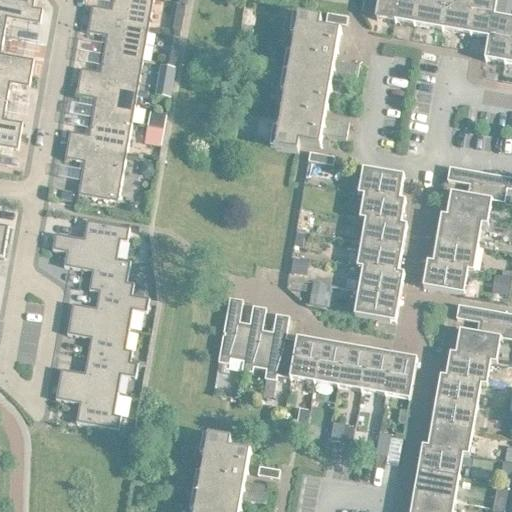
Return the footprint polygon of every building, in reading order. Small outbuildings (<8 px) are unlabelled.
[(0,0),(0,32),(9,34),(12,15),(45,21),(48,7),(38,6),(0,0)] [(97,4),(95,17),(154,28),(158,0),(117,0),(116,7),(97,4)] [(399,20),(400,20),(403,0),(382,0),(380,16),(381,16),(380,17),(381,17),(382,15),(400,18),(399,20)] [(418,23),(419,24),(423,1),(432,2),(432,0),(403,0),(400,20),(400,18),(419,21),(418,23)] [(446,28),(447,29),(451,0),(432,0),(432,2),(423,1),(419,24),(419,22),(447,26),(446,28)] [(475,34),(479,11),(470,9),(471,0),(451,0),(447,29),(448,27),(475,32),(475,34)] [(476,32),(494,35),(495,35),(498,15),(499,15),(501,0),(471,0),(470,9),(479,11),(475,34),(476,34),(476,32)] [(501,0),(499,15),(509,17),(511,0),(501,0)] [(330,20),(343,22),(344,13),(332,11),(330,20)] [(292,70),(315,74),(313,84),(336,88),(336,87),(334,87),(336,77),(338,68),(339,59),(341,50),(343,50),(343,49),(341,49),(344,31),(346,31),(345,31),(345,30),(324,26),(326,17),(303,13),(302,13),(302,14),(304,14),(298,51),(296,51),(295,52),(297,52),(294,70),(292,70)] [(344,13),(343,22),(351,24),(353,15),(344,13)] [(509,62),(510,62),(511,47),(511,17),(509,17),(499,15),(498,15),(495,35),(494,35),(490,58),(490,59),(491,59),(491,57),(509,60),(509,62)] [(112,34),(108,52),(148,59),(154,28),(95,17),(93,31),(112,34)] [(0,64),(37,71),(39,57),(6,52),(9,34),(0,32),(0,64)] [(173,33),(170,47),(171,47),(182,49),(185,36),(174,34),(173,33)] [(86,67),(84,80),(143,91),(148,59),(108,52),(105,70),(86,67)] [(349,61),(339,59),(338,68),(347,70),(349,61)] [(355,62),(354,71),(362,72),(364,63),(355,62)] [(165,63),(163,78),(177,80),(179,65),(165,63)] [(0,96),(12,99),(15,81),(34,84),(37,71),(0,64),(0,96)] [(350,70),(347,70),(338,68),(336,77),(348,79),(350,70)] [(315,74),(292,70),(292,71),(294,71),(288,108),(286,108),(287,109),(284,127),(282,127),(284,128),(281,146),(279,145),(279,146),(280,146),(280,147),(299,151),(300,141),(325,145),(326,145),(326,144),(324,144),(326,134),(328,125),(329,116),(331,107),(333,107),(333,106),(331,106),(334,88),(336,88),(313,84),(315,74)] [(354,71),(350,70),(348,79),(361,81),(362,72),(354,71)] [(100,97),(97,115),(137,122),(143,91),(84,80),(81,94),(100,97)] [(0,96),(0,129),(26,134),(28,120),(9,117),(12,99),(0,96)] [(156,108),(153,125),(168,128),(171,111),(156,108)] [(75,130),(73,143),(131,154),(137,122),(97,115),(94,133),(75,130)] [(341,118),(329,116),(328,125),(340,127),(341,118)] [(354,120),(341,118),(340,127),(352,129),(354,120)] [(340,127),(328,125),(326,134),(338,136),(340,127)] [(351,138),(352,129),(340,127),(338,136),(351,138)] [(26,134),(0,129),(0,162),(1,163),(4,144),(23,147),(26,134)] [(131,154),(73,143),(70,157),(89,160),(83,193),(123,200),(131,154)] [(313,159),(325,162),(327,153),(315,150),(313,159)] [(327,153),(325,162),(338,164),(339,155),(327,153)] [(475,183),(473,194),(473,195),(496,199),(495,200),(497,200),(498,199),(509,201),(509,200),(511,187),(511,186),(511,175),(454,166),(452,179),(453,179),(475,183)] [(363,192),(370,194),(370,192),(404,198),(407,181),(402,180),(403,173),(368,167),(367,167),(367,168),(369,168),(365,191),(363,191),(362,192),(363,192)] [(364,217),(371,218),(372,217),(406,223),(409,206),(403,205),(404,198),(370,192),(370,194),(366,216),(364,216),(365,216),(364,217)] [(454,198),(451,215),(486,221),(486,223),(492,224),(493,223),(494,222),(491,222),(495,200),(496,199),(473,195),(473,194),(461,192),(460,199),(454,198)] [(445,221),(442,238),(484,245),(482,245),(486,223),(486,221),(451,215),(450,222),(445,221)] [(365,240),(365,241),(407,248),(410,230),(405,229),(406,223),(372,217),(371,218),(367,240),(365,240)] [(60,232),(58,247),(136,261),(136,260),(122,258),(125,239),(133,240),(135,226),(92,219),(89,237),(60,232)] [(0,237),(11,239),(14,224),(0,221),(0,237)] [(301,231),(299,242),(307,243),(309,232),(301,231)] [(0,252),(9,254),(11,239),(0,237),(0,252)] [(441,244),(438,262),(472,268),(472,269),(479,270),(479,269),(480,269),(478,268),(482,245),(484,246),(484,245),(442,238),(442,239),(447,240),(446,245),(441,244)] [(362,265),(369,267),(369,265),(403,271),(406,254),(400,253),(401,248),(407,249),(407,248),(365,241),(367,241),(363,264),(361,264),(361,265),(362,265)] [(58,247),(58,248),(72,251),(69,265),(98,270),(95,287),(154,298),(155,297),(149,296),(137,294),(139,282),(132,281),(136,261),(58,247)] [(298,256),(296,271),(312,273),(314,259),(298,256)] [(472,268),(438,262),(436,268),(431,267),(428,285),(469,293),(469,292),(470,292),(470,291),(468,291),(472,269),(472,268)] [(363,288),(363,289),(405,296),(408,279),(402,278),(403,271),(369,265),(369,267),(365,289),(363,288)] [(511,274),(500,272),(496,289),(511,292),(511,274)] [(318,281),(314,302),(333,305),(337,284),(318,281)] [(139,282),(137,294),(149,296),(150,288),(147,284),(139,282)] [(77,303),(75,318),(134,328),(138,308),(152,311),(154,298),(95,287),(94,289),(104,290),(101,307),(77,303)] [(405,296),(363,289),(365,289),(361,312),(359,312),(359,313),(395,320),(396,312),(402,313),(405,296)] [(234,357),(248,359),(248,360),(255,324),(254,324),(244,322),(247,300),(248,300),(248,299),(234,297),(223,361),(228,362),(234,363),(234,362),(233,362),(234,357)] [(484,320),(482,332),(482,333),(504,337),(506,338),(506,337),(511,338),(511,312),(463,304),(461,317),(462,317),(484,320)] [(257,365),(271,368),(278,332),(277,332),(266,330),(270,308),(271,308),(271,307),(258,305),(254,324),(255,324),(248,360),(248,359),(246,370),(257,372),(257,371),(256,371),(257,365)] [(295,378),(296,376),(295,376),(301,340),(300,340),(289,338),(293,316),(294,315),(281,313),(277,332),(278,332),(271,368),(269,378),(270,378),(280,380),(280,379),(280,378),(281,373),(294,376),(294,377),(295,377),(294,378),(295,378)] [(75,318),(72,332),(96,337),(93,354),(143,363),(143,362),(136,361),(138,349),(131,348),(134,328),(75,318)] [(463,336),(460,353),(495,359),(494,360),(501,362),(501,361),(502,361),(502,360),(500,360),(504,337),(482,333),(482,332),(470,330),(469,337),(463,336)] [(318,382),(319,382),(326,340),(325,340),(324,346),(319,345),(320,339),(301,336),(300,340),(301,340),(295,376),(296,376),(318,380),(318,382)] [(342,386),(350,344),(349,344),(348,350),(342,349),(343,343),(326,340),(319,382),(319,380),(342,384),(342,386)] [(365,391),(366,391),(373,349),(372,348),(371,354),(366,353),(367,347),(350,344),(342,386),(343,386),(343,384),(366,389),(365,391)] [(389,395),(390,395),(397,353),(396,353),(395,358),(390,357),(391,352),(373,349),(366,391),(367,389),(389,393),(389,395)] [(397,353),(390,395),(390,393),(413,397),(413,399),(414,399),(414,398),(414,399),(421,363),(413,361),(414,356),(397,353)] [(453,359),(450,376),(485,382),(485,383),(492,384),(493,383),(491,383),(494,360),(495,359),(460,353),(459,360),(453,359)] [(66,368),(63,383),(123,393),(126,373),(141,376),(143,363),(93,354),(90,372),(66,368)] [(444,381),(441,399),(483,406),(481,405),(485,383),(485,382),(450,376),(449,382),(444,381)] [(270,378),(268,393),(277,395),(280,380),(270,378)] [(63,383),(61,398),(85,402),(81,421),(124,428),(126,414),(119,413),(123,393),(63,383)] [(440,405),(436,422),(479,430),(479,429),(477,429),(481,406),(483,406),(441,399),(440,400),(446,401),(445,406),(440,405)] [(304,407),(302,425),(311,426),(313,408),(304,407)] [(338,421),(335,438),(346,440),(349,423),(338,421)] [(435,429),(432,446),(467,452),(467,453),(474,454),(475,453),(472,453),(477,430),(479,430),(436,422),(436,423),(442,424),(441,430),(435,429)] [(349,423),(346,440),(357,442),(360,425),(349,423)] [(385,431),(381,453),(393,455),(396,436),(397,433),(385,431)] [(202,490),(202,491),(225,495),(223,504),(245,508),(243,507),(245,497),(247,488),(249,480),(250,471),(252,471),(252,470),(250,470),(254,452),(256,452),(256,451),(255,451),(255,450),(234,447),(236,437),(213,433),(212,434),(214,435),(210,453),(208,453),(210,454),(207,472),(205,471),(205,472),(207,473),(204,491),(202,490)] [(426,451),(423,469),(465,476),(463,476),(467,453),(467,452),(432,446),(431,452),(426,451)] [(262,473),(274,475),(276,467),(263,464),(262,473)] [(276,467),(274,475),(283,477),(285,468),(276,467)] [(419,492),(418,493),(460,500),(458,500),(463,476),(465,477),(465,476),(423,469),(419,487),(427,488),(426,493),(419,492)] [(258,481),(249,480),(247,488),(256,490),(258,481)] [(264,482),(263,491),(272,493),(273,484),(264,482)] [(498,507),(509,509),(511,493),(511,484),(502,483),(498,507)] [(259,490),(256,490),(247,488),(245,497),(257,499),(259,490)] [(272,493),(263,491),(259,490),(257,499),(270,502),(272,493)] [(225,495),(202,491),(204,492),(200,510),(199,509),(198,510),(200,510),(200,511),(242,511),(243,508),(245,509),(245,508),(223,504),(225,495)] [(456,511),(458,500),(460,501),(460,500),(418,493),(415,510),(423,511),(422,511),(456,511)]
